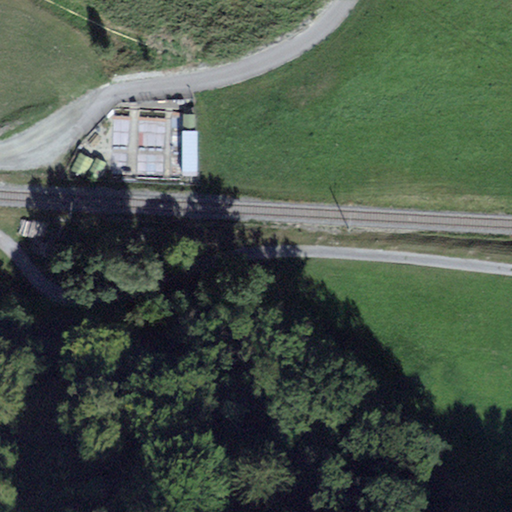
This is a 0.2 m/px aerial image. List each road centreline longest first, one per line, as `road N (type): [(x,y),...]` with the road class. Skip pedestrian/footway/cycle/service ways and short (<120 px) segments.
road 1 (track): [(511,269),(313,250),(249,252),(63,302),(40,294),(0,231)]
road 2 (track): [(111,93),(43,157),(0,158)]
